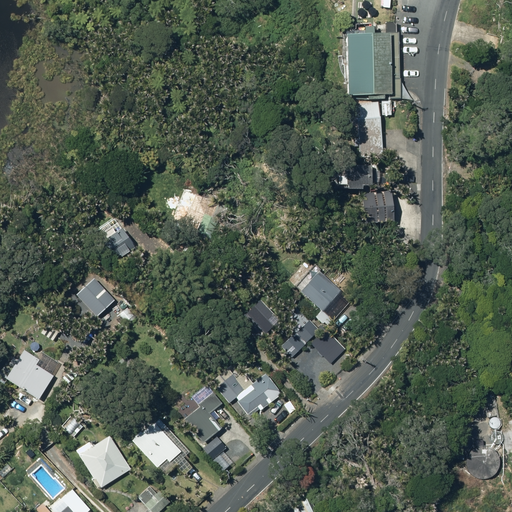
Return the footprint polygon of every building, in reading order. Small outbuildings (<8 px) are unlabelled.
[(511,13),(500,10),(494,32),(483,29),(478,46),(498,52),(502,35),(511,37),(511,13)] [(360,36),(342,37),(343,97),(387,96),(387,97),(398,97),(398,81),(396,81),(395,34),(392,34),(392,23),(384,24),(384,36),(369,36),(368,29),(360,29),(360,36)] [(378,100),(355,103),(356,112),(343,113),(344,129),(358,127),(361,156),(383,154),(378,100)] [(391,101),(382,101),(382,115),(391,115),(391,101)] [(340,163),(339,184),(342,184),(342,188),(363,189),(364,185),(378,186),(379,165),(340,163)] [(394,221),(391,190),(362,194),(365,224),(394,221)] [(225,234),(231,218),(219,213),(222,204),(184,191),(175,217),(185,220),(180,232),(209,242),(213,230),(225,234)] [(112,227),(98,237),(111,256),(118,251),(121,255),(128,251),(125,248),(130,244),(118,226),(121,224),(115,215),(107,220),(112,227)] [(297,289),(319,308),(313,315),(320,322),(322,320),(326,324),(349,299),(314,269),(297,289)] [(91,279),(72,297),(93,318),(111,300),(91,279)] [(256,297),(235,318),(255,338),(276,318),(256,297)] [(124,323),(134,315),(127,307),(117,315),(124,323)] [(293,331),(304,342),(316,328),(306,318),(293,331)] [(322,327),(308,341),(328,362),(343,348),(322,327)] [(293,331),(279,346),(290,356),(304,342),(293,331)] [(50,374),(33,363),(36,358),(19,348),(3,374),(2,374),(0,376),(0,379),(4,381),(5,379),(35,397),(50,374)] [(229,373),(213,385),(225,401),(233,395),(236,399),(235,400),(246,415),(257,408),(279,393),(264,372),(248,384),(239,372),(232,377),(229,373)] [(195,403),(197,406),(182,418),(200,441),(218,427),(206,412),(218,402),(210,391),(195,403)] [(483,395),(487,417),(498,415),(494,393),(483,395)] [(13,399),(10,404),(15,408),(19,403),(13,399)] [(71,417),(61,428),(67,434),(78,423),(71,417)] [(186,450),(156,418),(149,424),(148,423),(140,431),(139,430),(128,439),(152,466),(153,464),(162,474),(172,464),(179,473),(188,465),(179,456),(186,450)] [(107,435),(77,454),(98,487),(128,468),(107,435)] [(214,435),(202,445),(211,457),(224,447),(214,435)] [(474,479),(477,480),(480,481),(483,481),(486,481),(489,479),(492,478),(495,476),(497,473),(498,471),(499,468),(500,465),(500,461),(499,458),(498,455),(497,453),(495,450),(492,448),(490,446),(487,445),(483,445),(480,445),(477,445),(474,446),(471,448),(469,450),(467,452),(465,455),(464,458),(464,461),(464,464),(464,467),(465,470),(467,473),(469,476),(471,478),(474,479)] [(138,495),(145,502),(143,504),(150,511),(155,511),(167,502),(157,491),(155,492),(149,485),(138,495)] [(52,511),(79,511),(66,496),(50,510),(52,511)] [(320,511),(309,498),(292,511),(320,511)] [(40,502),(28,511),(46,511),(48,511),(40,502)]
